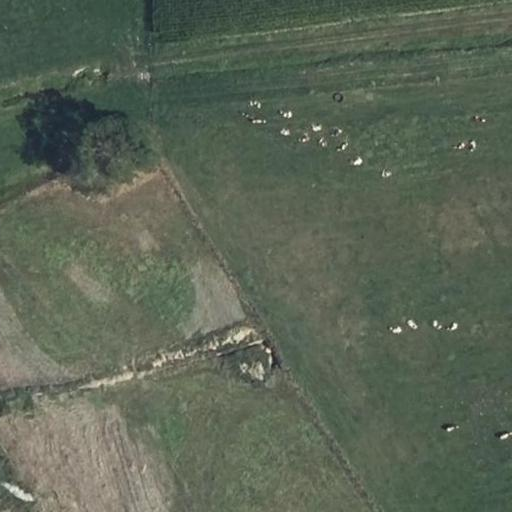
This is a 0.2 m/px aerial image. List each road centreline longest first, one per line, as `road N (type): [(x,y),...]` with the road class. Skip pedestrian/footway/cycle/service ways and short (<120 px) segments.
road 1 (track): [(145,112),(142,59),(511,15)]
road 2 (track): [(511,52),(144,94)]
